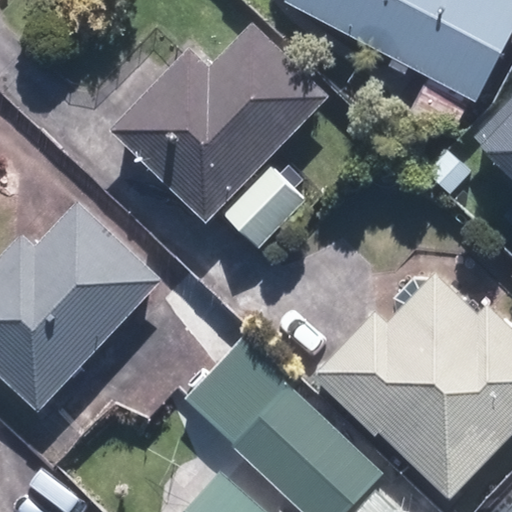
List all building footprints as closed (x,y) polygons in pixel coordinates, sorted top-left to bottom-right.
[(511,0),(288,0),(440,82),(472,99),(511,26),(511,0)] [(113,131),(208,222),(327,93),(251,21),(211,65),(193,47),(113,131)] [(511,97),(473,137),(511,174),(511,97)] [(226,217),(259,248),(303,199),(269,169),(226,217)] [(0,370),(43,410),(163,281),(79,204),(40,246),(26,233),(0,261),(0,370)] [(378,431),(448,499),(511,434),(511,327),(488,305),(476,316),(434,274),(387,324),(375,313),(314,377),(374,436),(378,431)] [(192,402),(304,511),(351,511),(386,476),(293,386),(301,379),(256,336),(192,402)] [(192,511),(404,511),(381,490),(361,511),(267,511),(225,474),(192,511)]
